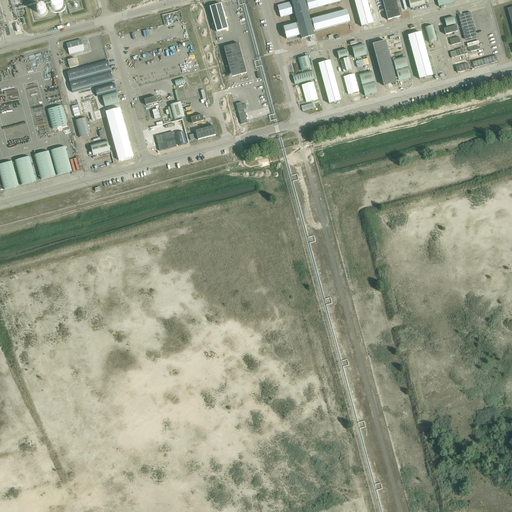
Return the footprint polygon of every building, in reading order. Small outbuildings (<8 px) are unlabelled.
[(63,6),(63,4),(63,3),(62,2),(62,1),(61,0),(52,0),(51,1),(51,2),(51,3),(50,4),(51,6),(51,7),(51,8),(52,9),(53,10),(54,10),(55,10),(57,11),(58,10),(59,10),(60,10),(61,9),(62,8),(62,7),(63,6)] [(300,35),(301,39),(314,35),(313,32),(350,22),(346,10),(310,20),(307,10),(340,1),(339,0),(290,0),(291,2),(277,6),(280,17),(294,13),(297,23),(283,27),(286,39),(300,35)] [(354,0),(361,27),(373,24),(366,0),(354,0)] [(396,0),(382,0),(387,20),(400,16),(396,0)] [(407,0),(410,8),(425,4),(423,0),(407,0)] [(210,7),(216,32),(228,29),(222,4),(210,7)] [(39,14),(41,15),(43,14),(44,13),(45,11),(45,9),(44,7),(42,6),(40,6),(38,7),(37,8),(36,10),(36,12),(37,13),(39,14)] [(445,22),(455,20),(453,13),(444,15),(445,22)] [(476,32),(474,24),(472,25),(471,20),(470,21),(469,20),(467,21),(466,19),(462,21),(466,35),(476,32)] [(432,21),(425,23),(429,38),(437,36),(432,21)] [(456,22),(444,23),(445,30),(457,29),(456,22)] [(408,36),(419,79),(433,76),(421,32),(408,36)] [(393,34),(395,41),(393,42),(394,46),(401,44),(398,33),(393,34)] [(459,34),(450,36),(451,42),(460,40),(459,34)] [(81,40),(66,44),(69,54),(84,51),(81,40)] [(393,68),(385,41),(372,44),(383,85),(396,82),(394,72),(393,68)] [(224,48),(232,78),(247,73),(239,44),(224,48)] [(364,44),(352,47),(355,58),(366,54),(364,44)] [(336,47),(338,54),(348,52),(346,45),(336,47)] [(348,53),(340,55),(343,67),(351,65),(348,53)] [(311,68),(307,56),(298,58),(301,71),(311,68)] [(395,67),(393,68),(394,72),(396,72),(398,81),(411,78),(405,57),(393,60),(395,67)] [(83,78),(111,71),(108,60),(80,68),(83,78)] [(318,64),(329,104),(341,101),(330,61),(318,64)] [(363,92),(376,89),(372,67),(359,70),(363,92)] [(68,87),(81,84),(78,70),(65,72),(68,87)] [(312,70),(292,76),(295,84),(314,79),(312,70)] [(85,89),(114,82),(111,72),(83,79),(85,89)] [(359,92),(354,74),(343,77),(348,94),(359,92)] [(313,82),(301,86),(306,103),(318,99),(313,82)] [(114,83),(95,89),(97,97),(116,91),(114,83)] [(186,100),(197,96),(197,93),(200,92),(198,86),(183,90),(186,100)] [(105,107),(119,103),(116,92),(102,96),(105,107)] [(144,100),(146,105),(158,102),(156,97),(144,100)] [(174,119),(184,116),(180,101),(170,104),(174,119)] [(236,104),(241,124),(247,123),(243,108),(246,107),(245,104),(242,105),(242,102),(236,104)] [(62,106),(47,110),(53,129),(67,125),(62,106)] [(120,109),(106,113),(119,160),(133,157),(120,109)] [(202,115),(191,118),(192,123),(204,121),(202,115)] [(86,118),(75,121),(80,138),(90,135),(86,118)] [(100,128),(101,132),(105,131),(103,122),(96,123),(97,129),(100,128)] [(213,126),(195,131),(198,140),(215,135),(213,126)] [(64,134),(65,141),(73,140),(71,133),(69,133),(68,129),(64,130),(64,134)] [(156,136),(160,151),(177,146),(173,132),(156,136)] [(179,146),(187,144),(183,132),(176,134),(179,146)] [(93,155),(110,151),(107,141),(90,145),(93,155)] [(65,147),(50,151),(57,175),(72,171),(65,147)] [(49,151),(34,155),(41,180),(56,176),(49,151)] [(29,156),(15,161),(21,185),(36,181),(29,156)] [(12,161),(0,164),(0,174),(4,190),(19,186),(12,161)]
